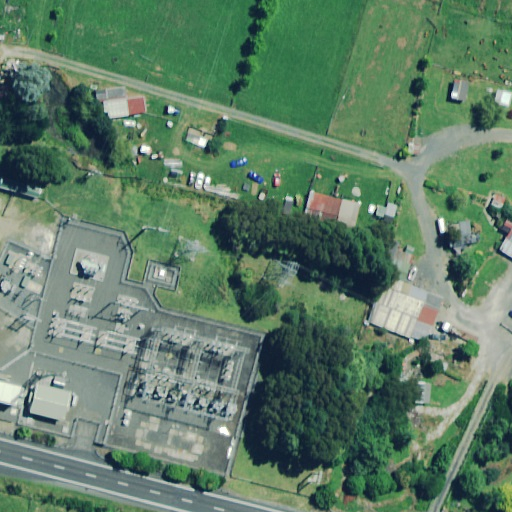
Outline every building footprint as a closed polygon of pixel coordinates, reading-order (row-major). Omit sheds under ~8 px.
[(125,118),(124,100),(102,101),(102,112),(105,112),(106,119),(125,118)] [(210,149),(214,138),(204,135),(203,138),(186,133),(184,141),(210,149)] [(38,189),(0,179),(0,189),(35,199),(38,189)] [(339,198),(307,193),(303,221),(335,226),(339,198)] [(505,198),(492,193),(488,205),(500,210),(505,198)] [(292,199),(281,198),(279,215),(290,216),(292,199)] [(511,224),(503,220),(498,230),(507,235),(504,240),(511,244),(511,224)] [(449,224),(451,237),(444,238),(446,249),(452,248),(453,252),(464,251),(463,246),(472,244),(471,234),(469,235),(467,221),(449,224)] [(395,250),(397,242),(381,237),(373,263),(403,273),(408,255),(395,250)] [(465,254),(450,256),(452,269),(467,267),(465,254)] [(386,319),(430,331),(439,297),(396,285),(386,319)] [(69,316),(57,311),(48,333),(59,338),(69,316)] [(447,361),(426,352),(422,361),(443,370),(447,361)] [(65,393),(33,386),(27,413),(58,421),(65,393)]
